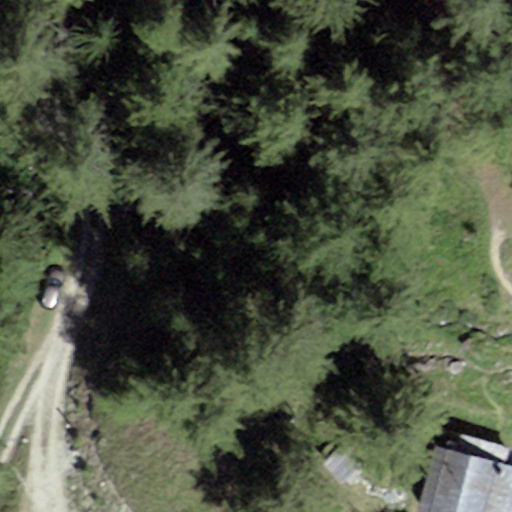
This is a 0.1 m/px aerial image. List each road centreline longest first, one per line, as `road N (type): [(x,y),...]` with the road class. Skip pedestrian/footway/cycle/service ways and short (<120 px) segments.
road 1 (track): [(0,68),(86,138),(97,217),(75,296),(0,456)]
road 2 (track): [(437,0),(498,224)]
